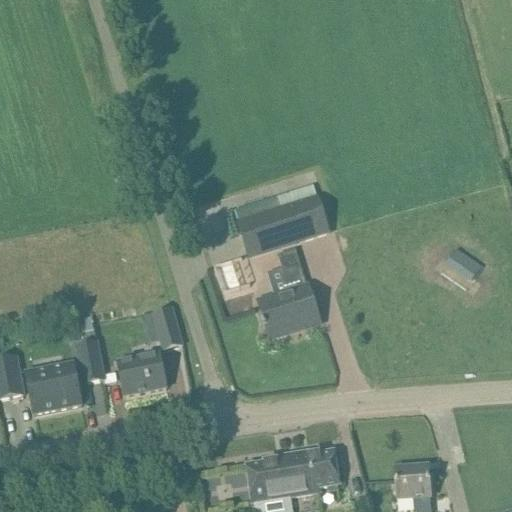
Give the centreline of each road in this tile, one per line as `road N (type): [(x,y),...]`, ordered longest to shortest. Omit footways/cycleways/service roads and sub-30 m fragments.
road 1 (unclassified): [(223,420),(93,0)]
road 2 (tertiary): [(223,420),(511,390)]
road 3 (tertiary): [(0,464),(223,420)]
